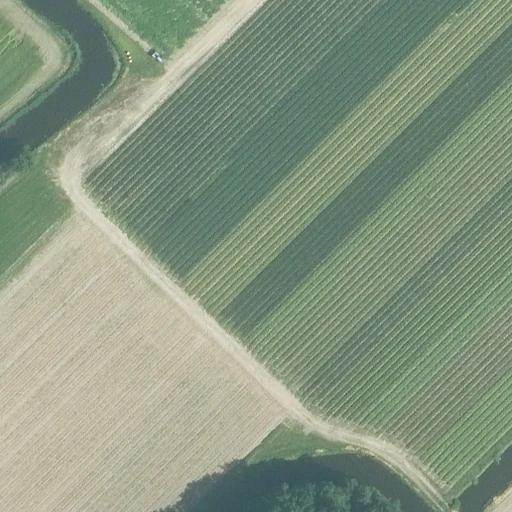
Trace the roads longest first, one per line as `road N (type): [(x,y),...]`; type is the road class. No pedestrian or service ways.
road 1 (track): [(449,509),(62,198),(253,0)]
road 2 (track): [(169,83),(78,0)]
